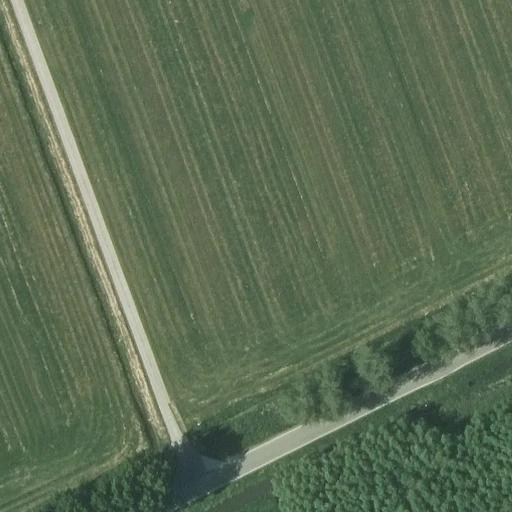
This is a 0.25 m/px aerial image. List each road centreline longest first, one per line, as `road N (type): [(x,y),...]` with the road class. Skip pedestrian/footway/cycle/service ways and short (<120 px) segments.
road 1 (track): [(16,0),(197,494)]
road 2 (unclassified): [(161,511),(511,339)]
